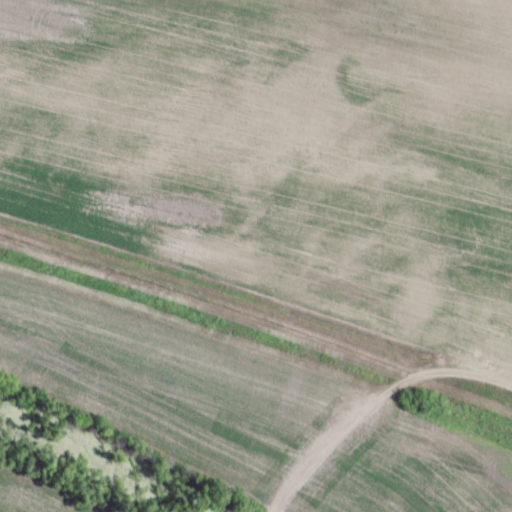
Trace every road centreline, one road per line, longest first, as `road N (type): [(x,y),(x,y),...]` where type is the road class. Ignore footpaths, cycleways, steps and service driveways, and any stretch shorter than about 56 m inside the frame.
road 1 (track): [(511,407),(145,276),(0,238)]
road 2 (track): [(422,376),(270,511)]
